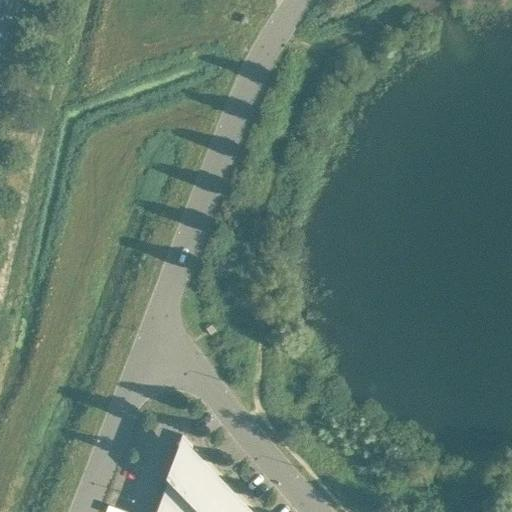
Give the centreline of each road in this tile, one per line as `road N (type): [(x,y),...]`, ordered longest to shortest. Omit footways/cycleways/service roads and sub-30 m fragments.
road 1 (unclassified): [(299,0),(257,64),(153,329)]
road 2 (unclassified): [(315,511),(153,329)]
road 3 (unclassified): [(153,329),(83,511)]
